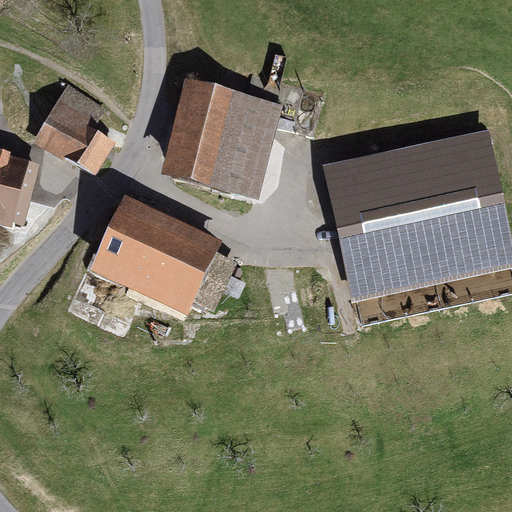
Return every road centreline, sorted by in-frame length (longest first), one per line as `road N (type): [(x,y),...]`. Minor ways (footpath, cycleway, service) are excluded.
road 1 (tertiary): [(149,0),(155,81),(134,154),(0,311)]
road 2 (track): [(140,140),(103,93),(0,43)]
